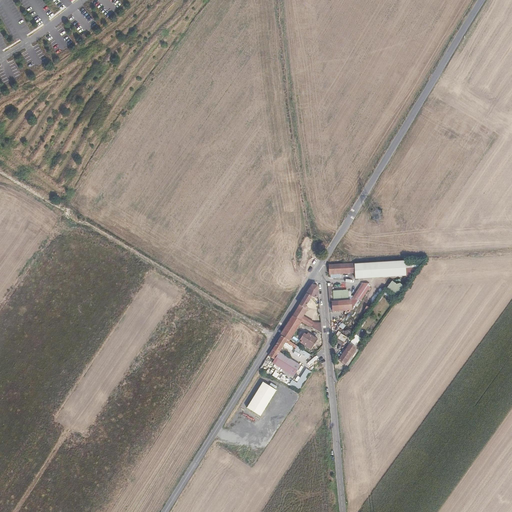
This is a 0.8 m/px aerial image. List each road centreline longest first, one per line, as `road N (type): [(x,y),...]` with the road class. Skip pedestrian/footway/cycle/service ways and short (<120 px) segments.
road 1 (track): [(0,171),(274,337)]
road 2 (tertiary): [(317,268),(481,0)]
road 3 (tertiary): [(165,511),(317,268)]
road 4 (track): [(312,275),(278,0)]
road 5 (residential): [(343,511),(317,268)]
road 6 (track): [(511,251),(326,256)]
